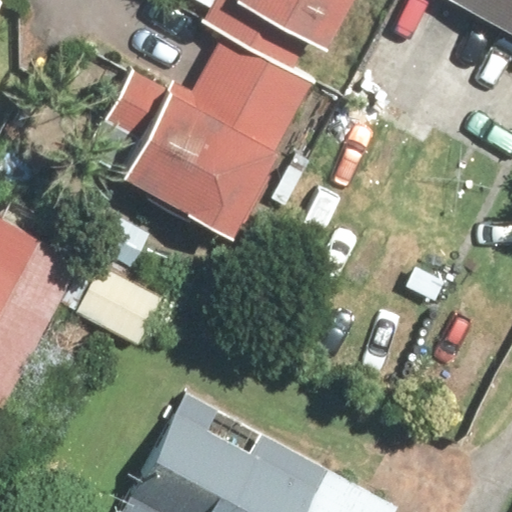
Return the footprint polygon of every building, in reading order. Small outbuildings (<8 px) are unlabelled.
[(0,0),(0,34),(16,0),(15,0),(0,0)] [(207,0),(225,9),(217,23),(227,28),(328,83),(372,0),(207,0)] [(511,0),(469,0),(511,22),(511,0)] [(328,83),(227,28),(194,89),(144,61),(109,126),(150,148),(138,170),(250,229),(328,83)] [(75,307),(100,262),(2,208),(0,211),(0,398),(8,403),(65,302),(75,307)] [(170,298),(105,263),(79,310),(144,346),(170,298)] [(194,389),(125,511),(403,511),(406,509),(194,389)]
